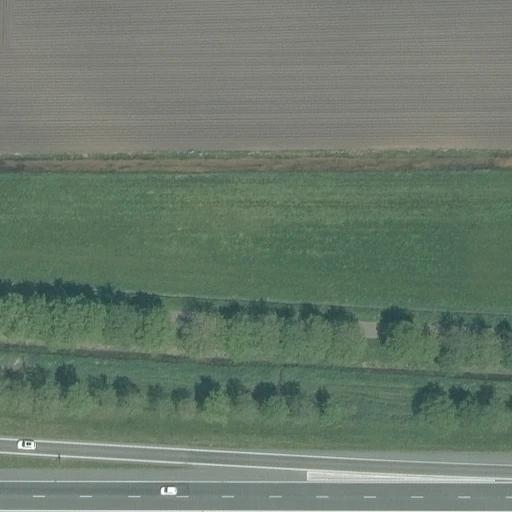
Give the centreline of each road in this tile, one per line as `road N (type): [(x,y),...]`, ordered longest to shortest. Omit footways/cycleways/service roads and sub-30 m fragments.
road 1 (unclassified): [(0,286),(511,323)]
road 2 (motorway): [(511,476),(0,447)]
road 3 (motorway): [(511,497),(0,498)]
